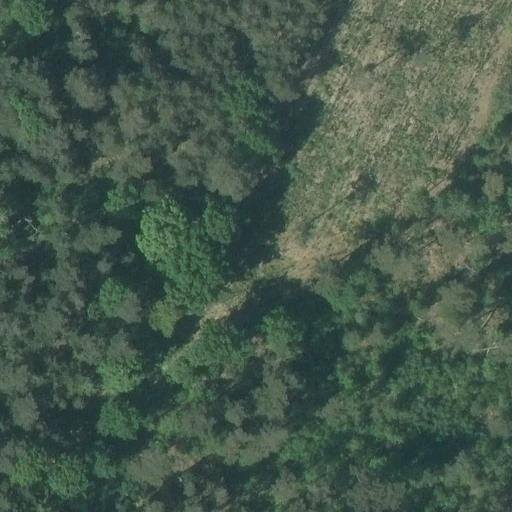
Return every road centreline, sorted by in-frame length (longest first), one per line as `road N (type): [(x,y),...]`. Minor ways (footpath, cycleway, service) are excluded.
road 1 (track): [(78,511),(335,0)]
road 2 (track): [(144,384),(511,192)]
